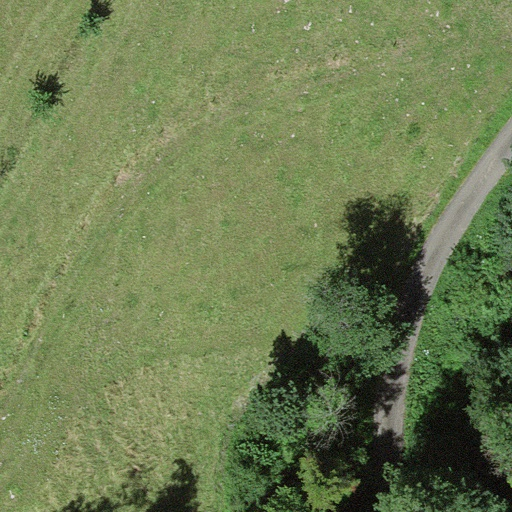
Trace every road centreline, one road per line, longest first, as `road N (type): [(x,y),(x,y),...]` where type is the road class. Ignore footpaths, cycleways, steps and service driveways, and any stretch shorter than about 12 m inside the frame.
road 1 (track): [(511,46),(348,67),(205,108),(135,183),(0,419)]
road 2 (unclassified): [(395,511),(391,414),(406,327),(438,256),(511,142)]
